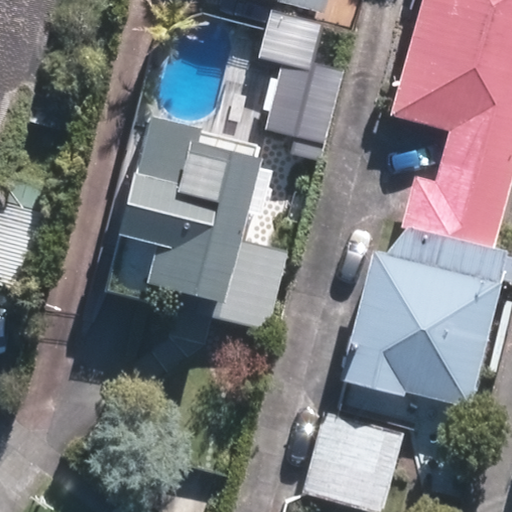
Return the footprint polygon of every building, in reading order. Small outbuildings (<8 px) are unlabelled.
[(0,0),(0,271),(21,277),(41,196),(0,185),(0,170),(43,0),(0,0)] [(406,169),(393,220),(399,222),(373,249),(361,246),(328,376),(393,392),(395,384),(461,400),(499,249),(487,245),(511,149),(511,0),(409,0),(382,110),(440,126),(428,175),(406,169)] [(313,18),(260,7),(242,87),(264,92),(257,123),(287,130),(284,143),(316,150),(336,63),(304,56),(313,18)] [(31,92),(24,120),(56,129),(64,101),(31,92)] [(259,320),(280,240),(225,226),(244,154),(184,139),(188,123),(133,109),(103,227),(107,228),(93,283),(137,294),(141,279),(160,284),(157,294),(259,320)] [(399,430),(316,410),(296,492),(379,511),(399,430)] [(453,511),(454,510),(414,499),(410,511),(453,511)]
